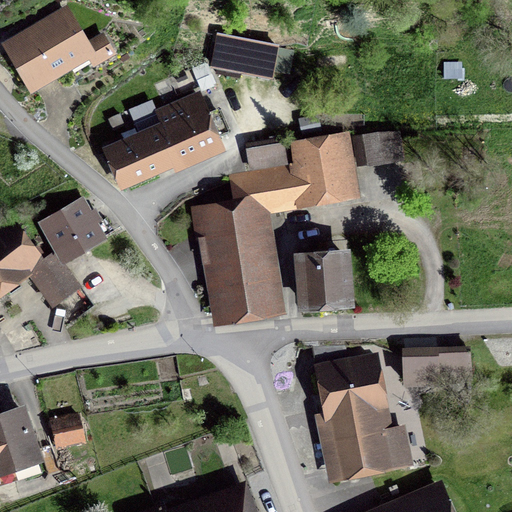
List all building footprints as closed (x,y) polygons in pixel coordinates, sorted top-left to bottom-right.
[(93,63),(112,52),(103,36),(85,47),(66,15),(11,48),(31,83),(86,51),(93,63)] [(277,46),(218,35),(212,65),(271,76),(277,46)] [(110,151),(124,182),(220,140),(206,108),(204,109),(198,95),(157,113),(164,127),(110,151)] [(375,159),(375,163),(401,158),(397,131),(371,136),(371,134),(355,137),(359,162),(375,159)] [(293,163),(230,176),(228,175),(231,193),(206,197),(224,314),(277,305),(273,278),(268,279),(256,209),(352,193),(342,136),(290,145),(293,163)] [(285,163),(281,141),(247,147),(251,168),(285,163)] [(80,201),(44,222),(65,258),(101,238),(80,201)] [(26,277),(30,273),(42,265),(12,224),(0,233),(0,288),(22,272),(26,277)] [(300,251),(304,304),(348,301),(344,255),(327,256),(326,249),(300,251)] [(56,255),(42,265),(30,273),(53,305),(79,287),(56,255)] [(313,346),(318,373),(323,372),(344,478),(408,465),(401,429),(388,432),(374,360),(348,365),(344,345),(313,346)] [(405,382),(470,379),(468,354),(404,356),(405,382)] [(0,417),(0,484),(42,471),(22,411),(0,417)] [(57,446),(84,440),(78,415),(51,421),(57,446)] [(448,511),(441,493),(396,511),(448,511)] [(243,511),(238,497),(197,511),(165,511),(171,509),(168,501),(142,511),(243,511)]
